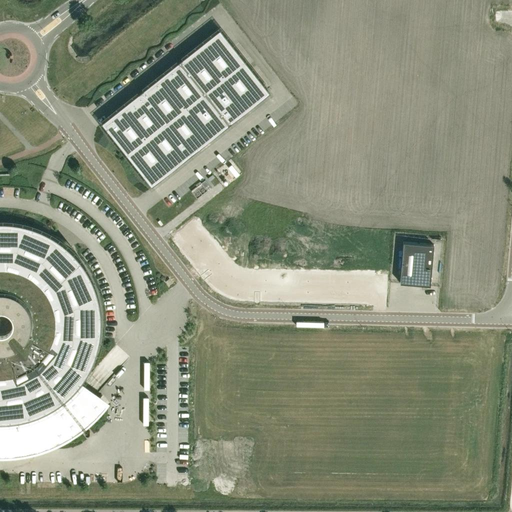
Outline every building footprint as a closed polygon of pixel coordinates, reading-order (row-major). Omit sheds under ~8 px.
[(270,92),(220,29),(102,123),(152,186),(270,92)] [(0,456),(3,457),(14,456),(26,454),(37,452),(48,448),(59,444),(67,439),(76,434),(84,428),(92,421),(99,414),(106,407),(96,399),(94,400),(78,387),(83,381),(88,373),(92,366),(95,358),(98,349),(100,341),(101,332),(101,324),(101,315),(100,306),(98,298),(95,289),(92,281),(88,274),(84,266),(78,259),(73,253),(66,247),(59,242),(52,237),(44,233),(36,229),(28,227),(20,225),(11,223),(2,223),(0,223),(0,456)] [(404,242),(400,283),(431,286),(434,245),(404,242)] [(155,386),(154,400),(165,401),(166,387),(155,386)] [(144,404),(143,420),(154,421),(154,405),(144,404)]
